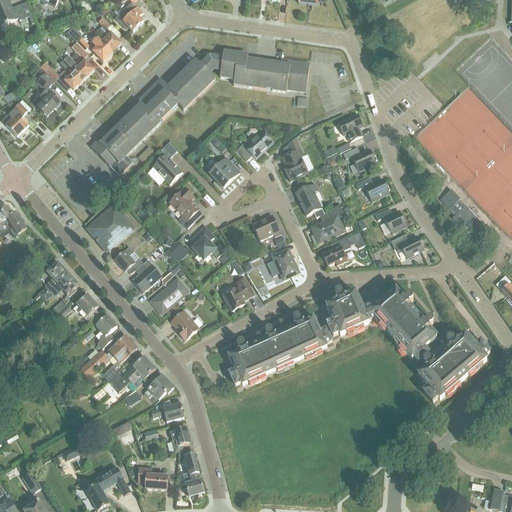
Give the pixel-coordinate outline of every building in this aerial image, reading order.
[(37,0),(43,3),(44,7),(48,5),(55,9),(59,0),(37,0)] [(299,0),(299,5),(318,8),(327,9),(327,0),(299,0)] [(8,1),(0,4),(0,27),(0,28),(19,20),(20,23),(21,27),(28,24),(26,20),(21,6),(14,9),(11,9),(8,1)] [(138,10),(137,11),(131,5),(115,20),(126,31),(129,29),(134,34),(144,25),(140,21),(144,17),(138,10)] [(103,20),(99,24),(104,29),(100,33),(105,37),(100,42),(113,55),(122,46),(117,41),(108,31),(111,28),(103,20)] [(86,52),(90,48),(83,40),(78,45),(86,52)] [(113,55),(100,42),(99,41),(94,46),(97,50),(94,53),(104,64),(113,55)] [(77,45),(72,49),(81,58),(84,61),(88,57),(85,53),(77,45)] [(221,72),(220,79),(235,81),(234,87),(287,94),(287,91),(300,93),(306,94),(310,66),(284,62),(281,62),(280,66),(248,61),(248,57),(246,57),(224,54),(223,58),(221,72)] [(221,72),(223,58),(209,56),(200,66),(210,76),(215,72),(221,72)] [(69,58),(65,62),(67,64),(71,68),(75,73),(85,82),(95,72),(86,63),(81,67),(77,63),(76,65),(69,58)] [(65,62),(60,67),(67,73),(61,79),(74,93),(85,82),(75,73),(71,68),(67,64),(65,62)] [(92,150),(91,150),(106,164),(111,170),(120,179),(134,165),(127,158),(143,142),(161,125),(159,123),(161,121),(162,122),(178,107),(184,113),(215,82),(210,76),(200,66),(197,63),(170,89),(165,84),(142,106),(139,103),(130,112),(133,115),(110,137),(108,134),(105,137),(92,150)] [(48,75),(52,71),(47,65),(42,69),(48,75)] [(56,83),(60,79),(52,71),(48,75),(56,83)] [(47,76),(42,80),(37,85),(44,92),(40,96),(45,101),(44,101),(37,108),(48,118),(61,105),(53,96),(54,96),(49,90),(55,84),(47,76)] [(14,94),(5,100),(8,105),(17,100),(14,94)] [(298,103),(297,107),(300,108),(307,109),(308,105),(309,101),(303,100),(299,99),(298,103)] [(8,117),(12,121),(6,127),(18,139),(29,127),(21,119),(31,110),(23,102),(15,109),(15,110),(8,117)] [(358,116),(338,125),(344,137),(347,136),(351,144),(363,139),(359,130),(363,128),(358,116)] [(253,158),(256,161),(274,145),(263,133),(256,139),(255,138),(253,137),(250,140),(250,143),(251,144),(246,149),(243,147),(237,153),(247,164),(253,158)] [(296,140),(282,153),(284,159),(282,160),(287,171),(285,172),(290,184),(309,175),(301,159),(305,157),(296,140)] [(165,181),(170,187),(183,175),(170,161),(178,154),(169,145),(161,153),(165,157),(153,169),(159,175),(157,177),(163,183),(165,181)] [(349,145),(338,150),(341,156),(351,150),(349,145)] [(222,146),(218,151),(223,157),(228,152),(222,146)] [(149,149),(138,160),(142,164),(145,167),(146,167),(157,156),(153,152),(150,149),(149,149)] [(354,151),(343,156),(346,162),(352,159),(359,174),(377,166),(370,152),(361,156),(357,158),(354,151)] [(329,152),(324,154),(327,160),(332,158),(329,152)] [(227,160),(210,176),(224,191),(240,175),(227,160)] [(325,166),(320,171),(323,175),(331,171),(325,166)] [(138,177),(133,182),(138,186),(143,181),(138,177)] [(340,178),(335,180),(340,190),(344,187),(340,178)] [(365,189),(372,204),(390,196),(383,181),(370,188),(367,181),(356,186),(359,192),(365,189)] [(320,219),(325,216),(321,209),(323,208),(321,203),(319,204),(315,195),(318,193),(315,186),(296,195),(300,204),(299,205),(302,209),(307,218),(314,215),(317,220),(320,219)] [(348,189),(342,192),(345,198),(351,195),(348,189)] [(190,204),(194,200),(185,191),(170,205),(183,218),(179,222),(188,231),(194,225),(191,221),(199,213),(190,204)] [(476,246),(489,233),(466,208),(464,209),(459,204),(461,202),(452,192),(441,203),(450,212),(452,210),(458,216),(453,221),(476,246)] [(3,206),(0,207),(0,237),(10,231),(7,226),(10,224),(14,230),(10,232),(15,240),(28,232),(17,215),(11,218),(3,206)] [(133,230),(115,209),(89,231),(107,252),(133,230)] [(341,209),(325,216),(320,219),(323,224),(312,229),(315,236),(319,235),(323,243),(345,233),(339,220),(345,217),(341,209)] [(384,220),(392,236),(407,228),(400,213),(393,217),(390,211),(375,218),(378,223),(384,220)] [(261,224),(253,228),(260,243),(274,237),(275,239),(281,236),(273,217),(265,221),(265,222),(261,224)] [(204,262),(212,255),(218,261),(227,253),(221,247),(215,252),(209,244),(214,239),(205,230),(191,243),(196,248),(194,251),(204,262)] [(148,236),(145,239),(149,244),(153,241),(148,236)] [(402,239),(391,244),(394,249),(394,250),(400,247),(403,251),(407,261),(424,252),(418,239),(409,243),(406,236),(402,239)] [(286,245),(283,239),(277,242),(280,248),(286,245)] [(352,250),(347,239),(330,247),(333,252),(322,257),(328,269),(336,265),(337,268),(348,263),(343,253),(352,250)] [(172,242),(166,240),(164,246),(170,248),(172,242)] [(184,249),(179,243),(168,253),(174,259),(184,249)] [(135,273),(144,266),(130,249),(115,261),(125,274),(128,272),(131,276),(135,273)] [(275,264),(267,267),(273,280),(281,276),(284,282),(299,275),(297,269),(296,269),(295,267),(295,266),(289,252),(273,259),(275,264)] [(226,258),(221,262),(224,266),(229,262),(226,258)] [(230,264),(234,270),(239,267),(236,261),(230,264)] [(148,262),(144,266),(135,273),(139,278),(133,283),(143,295),(162,279),(148,262)] [(53,280),(45,288),(50,294),(51,293),(58,286),(69,276),(59,265),(55,269),(53,267),(46,273),(53,280)] [(162,282),(164,285),(182,270),(178,265),(169,272),(171,275),(162,282)] [(249,265),(244,268),(248,274),(253,271),(249,265)] [(58,286),(51,293),(54,296),(56,298),(63,291),(70,299),(77,293),(75,291),(79,287),(69,276),(58,286)] [(505,278),(496,287),(502,293),(509,301),(511,303),(511,288),(509,286),(511,284),(505,278)] [(223,298),(232,314),(245,306),(244,303),(255,297),(245,280),(237,285),(239,288),(223,298)] [(178,282),(152,304),(162,316),(188,294),(178,282)] [(0,286),(0,302),(1,304),(9,295),(0,286)] [(421,371),(448,348),(442,341),(431,328),(433,326),(433,323),(431,321),(429,321),(426,323),(411,305),(413,303),(413,300),(411,298),(408,298),(406,300),(396,288),(360,304),(369,325),(377,321),(418,368),(421,371)] [(369,325),(360,304),(355,292),(344,297),(342,295),(340,294),(337,295),(336,297),(337,300),(320,308),(322,312),(301,322),(300,319),(297,318),(295,319),(294,322),(295,325),(273,335),(272,332),(269,331),(267,332),(266,335),(267,337),(245,347),(244,345),(241,344),(239,345),(238,348),(239,350),(222,358),(237,391),(334,346),(332,342),(369,325)] [(54,296),(51,293),(50,294),(42,300),(46,304),(54,296)] [(199,295),(197,301),(203,303),(205,297),(199,295)] [(100,318),(95,312),(99,309),(89,298),(78,308),(82,313),(80,314),(86,320),(85,321),(91,326),(100,318)] [(58,316),(67,308),(62,302),(53,311),(58,316)] [(67,308),(58,316),(53,321),(58,326),(72,312),(68,307),(67,308)] [(185,313),(172,324),(180,334),(179,336),(185,343),(186,342),(187,342),(199,331),(193,323),(185,313)] [(111,336),(118,330),(108,318),(97,328),(106,338),(98,345),(103,351),(115,341),(111,336)] [(21,323),(15,327),(18,331),(24,327),(21,323)] [(448,348),(421,371),(411,380),(435,407),(492,357),(469,330),(453,344),(452,341),(449,340),(446,342),(446,345),(448,348)] [(94,337),(90,333),(84,338),(89,343),(94,337)] [(113,368),(115,371),(121,365),(121,366),(127,360),(127,361),(137,351),(127,339),(116,349),(110,354),(119,363),(113,368)] [(96,352),(89,359),(91,362),(99,355),(96,352)] [(88,380),(110,361),(103,353),(81,372),(88,380)] [(123,379),(119,375),(109,384),(119,395),(131,384),(137,390),(148,380),(147,380),(156,371),(145,359),(123,379)] [(115,371),(113,368),(103,377),(109,384),(119,375),(115,371)] [(169,396),(174,391),(163,379),(146,395),(150,399),(153,396),(159,402),(167,394),(169,396)] [(89,394),(80,399),(82,402),(91,398),(89,394)] [(142,403),(136,394),(125,401),(130,410),(142,403)] [(158,412),(152,413),(153,420),(166,417),(168,425),(185,420),(181,405),(171,408),(169,403),(157,409),(158,412)] [(126,426),(112,433),(116,440),(129,433),(126,426)] [(179,454),(185,453),(184,447),(192,445),(187,430),(172,434),(174,443),(172,444),(175,455),(179,454)] [(159,440),(157,432),(144,435),(146,443),(159,440)] [(111,434),(105,437),(109,443),(114,440),(111,434)] [(16,436),(6,442),(9,447),(19,441),(16,436)] [(2,452),(5,457),(11,454),(9,449),(2,452)] [(63,455),(67,464),(82,457),(78,449),(63,455)] [(193,450),(185,453),(179,454),(179,458),(184,457),(189,474),(183,476),(189,499),(205,494),(195,456),(193,450)] [(102,511),(110,507),(103,494),(117,485),(125,498),(131,495),(124,482),(124,481),(117,470),(96,482),(90,486),(91,488),(85,492),(96,511),(102,511)] [(168,479),(152,478),(152,471),(140,470),(139,486),(146,486),(146,491),(167,493),(168,479)] [(23,481),(33,497),(44,490),(34,474),(23,481)] [(489,511),(495,511),(511,511),(511,498),(504,497),(505,494),(493,492),(489,511)] [(22,509),(23,511),(44,511),(37,500),(22,509)] [(0,511),(16,511),(10,501),(4,505),(5,506),(0,509),(0,511)]
